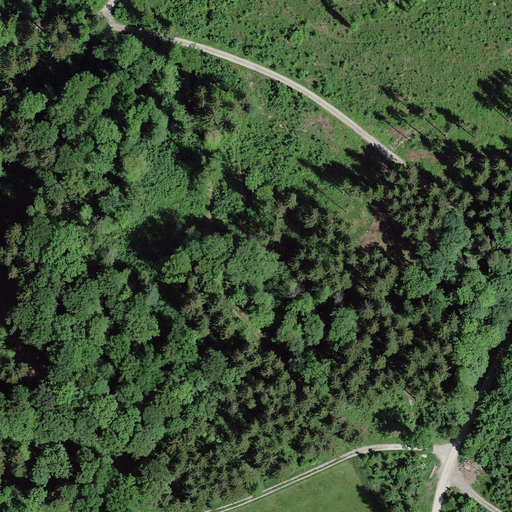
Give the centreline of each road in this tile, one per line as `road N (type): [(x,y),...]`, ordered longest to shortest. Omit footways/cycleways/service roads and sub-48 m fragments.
road 1 (track): [(511,242),(294,77),(98,21)]
road 2 (track): [(211,511),(350,454),(455,447)]
road 3 (track): [(511,336),(455,447),(436,511)]
road 4 (track): [(114,0),(98,21),(78,27),(0,19)]
